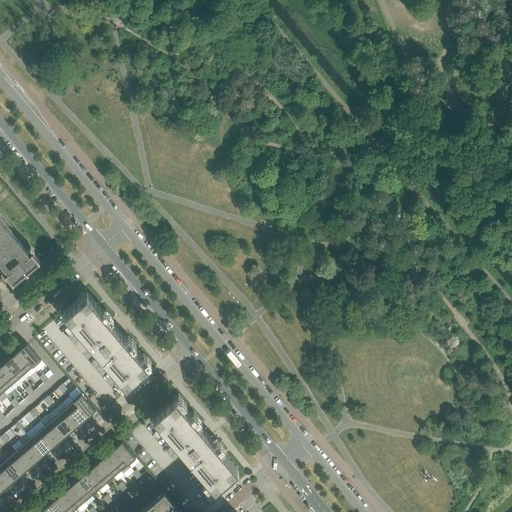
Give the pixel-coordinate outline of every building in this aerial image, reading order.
[(17,237),(0,216),(0,268),(1,269),(0,270),(0,278),(4,284),(11,279),(13,281),(14,280),(13,280),(24,271),(28,267),(38,258),(39,259),(40,258),(33,250),(32,249),(29,251),(17,237)] [(86,291),(63,311),(125,383),(148,364),(124,336),(122,338),(108,322),(110,320),(86,291)] [(41,358),(27,342),(19,348),(33,365),(41,358)] [(33,365),(19,348),(12,355),(26,371),(33,365)] [(26,371),(12,355),(5,361),(19,377),(26,371)] [(19,377),(5,361),(0,365),(0,370),(11,384),(19,377)] [(11,384),(0,370),(0,385),(4,390),(11,384)] [(95,409),(81,393),(73,400),(87,416),(95,409)] [(175,395),(152,414),(214,487),(237,467),(213,439),(210,441),(196,425),(199,423),(175,395)] [(87,416),(73,400),(66,406),(80,422),(87,416)] [(80,422),(66,406),(59,412),(73,428),(80,422)] [(73,428),(59,412),(52,418),(66,435),(73,428)] [(66,435),(52,418),(44,425),(58,441),(66,435)] [(58,441),(44,425),(37,431),(51,447),(58,441)] [(51,447),(37,431),(30,437),(44,453),(51,447)] [(44,453),(30,437),(22,443),(36,460),(44,453)] [(136,456),(122,440),(115,446),(129,462),(136,456)] [(36,460),(22,443),(15,450),(29,466),(36,460)] [(129,462),(115,446),(107,452),(121,469),(129,462)] [(29,466),(15,450),(8,456),(22,472),(29,466)] [(121,469),(107,452),(100,459),(114,475),(121,469)] [(22,472),(8,456),(0,462),(14,479),(22,472)] [(114,475),(100,459),(93,465),(107,481),(114,475)] [(14,479),(0,462),(0,476),(7,485),(14,479)] [(107,481),(93,465),(85,471),(99,487),(107,481)] [(99,487),(85,471),(78,477),(92,494),(99,487)] [(92,494),(78,477),(71,484),(85,500),(92,494)] [(85,500),(71,484),(63,490),(77,506),(85,500)] [(183,511),(164,489),(136,511),(183,511)] [(70,511),(77,506),(63,490),(56,496),(69,511),(70,511)] [(69,511),(56,496),(49,503),(56,511),(69,511)] [(56,511),(49,503),(41,509),(43,511),(56,511)]
